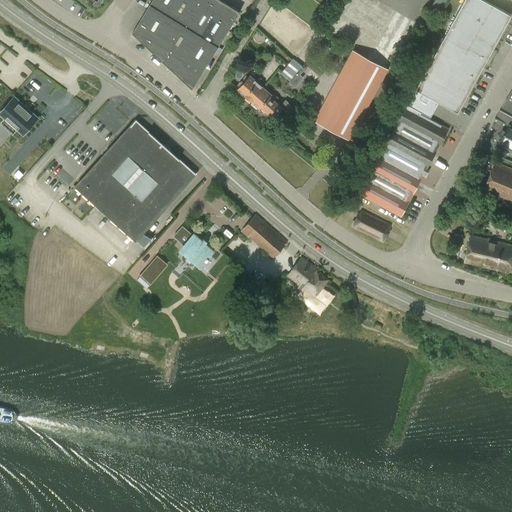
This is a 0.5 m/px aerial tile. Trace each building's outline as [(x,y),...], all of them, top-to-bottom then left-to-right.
[(152,0),(149,5),(167,15),(176,0),(152,0)] [(199,0),(176,0),(167,15),(175,20),(184,25),(199,0)] [(222,1),(220,0),(199,0),(184,25),(197,33),(201,36),(222,1)] [(483,0),(464,0),(433,57),(476,80),(511,15),(483,0)] [(437,0),(434,6),(445,11),(450,0),(437,0)] [(222,1),(201,36),(218,46),(240,12),(222,1)] [(175,20),(167,15),(149,5),(132,33),(152,52),(162,41),(175,20)] [(197,33),(184,25),(175,20),(162,41),(152,52),(171,70),(181,59),(197,33)] [(192,89),(218,46),(201,36),(197,33),(181,59),(171,70),(192,89)] [(388,70),(352,51),(315,121),(350,140),(388,70)] [(299,68),(301,64),(290,57),(280,76),(296,85),(304,71),(299,68)] [(476,80),(433,57),(406,106),(420,114),(422,111),(422,112),(431,117),(439,102),(458,112),(459,110),(476,80)] [(281,105),(271,96),(249,76),(237,90),(259,109),(261,107),(273,118),(282,109),(287,114),(293,107),(286,100),(281,105)] [(35,117),(13,97),(0,111),(0,112),(22,131),(35,117)] [(400,216),(418,184),(422,177),(424,178),(429,170),(426,168),(448,129),(420,114),(406,106),(359,193),(400,216)] [(195,174),(135,120),(75,187),(135,241),(195,174)] [(511,128),(510,127),(500,145),(511,151),(511,128)] [(353,161),(347,156),(331,173),(337,179),(353,161)] [(511,169),(495,163),(484,189),(511,201),(511,169)] [(18,170),(14,175),(19,179),(23,174),(18,170)] [(391,225),(363,210),(358,214),(355,220),(354,226),(384,241),(388,233),(390,229),(391,225)] [(242,230),(248,236),(262,221),(255,215),(242,230)] [(262,221),(248,236),(272,259),(286,244),(262,221)] [(172,235),(181,242),(190,231),(181,225),(172,235)] [(186,253),(185,252),(184,255),(183,258),(184,261),(186,264),(189,266),(192,266),(195,265),(198,263),(197,263),(199,261),(203,264),(206,261),(207,262),(209,260),(208,259),(214,252),(194,235),(183,247),(188,251),(186,253)] [(511,262),(511,245),(471,236),(465,263),(510,273),(511,262)] [(81,269),(87,256),(70,247),(63,260),(81,269)] [(151,282),(167,264),(157,256),(141,273),(151,282)] [(327,280),(301,259),(288,276),(314,297),(327,280)]
